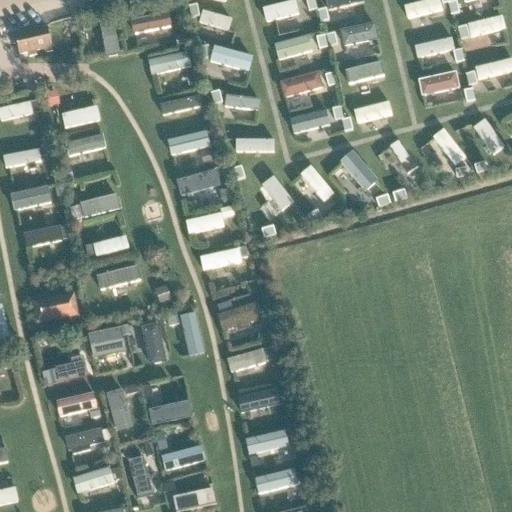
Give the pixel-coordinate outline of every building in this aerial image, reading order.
[(298,14),(294,0),(293,0),(262,7),(265,21),(298,14)] [(314,0),(306,2),(309,13),(317,11),(314,0)] [(363,0),(325,0),(328,9),(363,0)] [(441,9),(438,0),(423,0),(403,5),(407,18),(441,9)] [(456,3),(448,5),(451,17),(459,15),(456,3)] [(197,7),(189,9),(191,20),(199,19),(197,7)] [(228,29),(231,18),(202,10),(199,21),(228,29)] [(326,11),(318,13),(320,24),(329,22),(326,11)] [(501,15),(467,23),(471,37),(504,29),(501,15)] [(170,16),(131,22),(133,37),(172,31),(170,16)] [(119,53),(113,18),(99,21),(106,56),(119,53)] [(377,38),(374,22),(339,29),(343,45),(377,38)] [(89,23),(76,25),(78,34),(90,32),(89,23)] [(20,54),(52,46),(46,26),(14,34),(20,54)] [(466,28),(458,30),(461,42),(469,40),(466,28)] [(310,50),(306,35),(273,43),(277,59),(310,50)] [(334,36),(326,38),(329,49),(337,47),(334,36)] [(185,37),(176,39),(178,48),(187,47),(185,37)] [(454,50),(451,37),(414,45),(417,58),(454,50)] [(325,38),(317,40),(320,51),(328,49),(325,38)] [(247,70),(251,55),(215,45),(211,61),(247,70)] [(208,48),(200,50),(202,61),(210,59),(208,48)] [(461,52),(453,54),(456,65),(464,63),(461,52)] [(188,53),(149,61),(153,78),(192,70),(188,53)] [(511,71),(511,59),(511,58),(475,66),(478,80),(511,71)] [(383,75),(380,61),(344,70),(347,84),(383,75)] [(322,87),(317,71),(279,81),(283,97),(322,87)] [(458,86),(455,71),(418,79),(421,94),(458,86)] [(197,74),(189,75),(192,87),(200,85),(197,74)] [(333,75),(326,78),(329,89),(337,86),(333,75)] [(474,75),(466,77),(468,88),(477,86),(474,75)] [(336,91),(339,102),(347,100),(344,89),(336,91)] [(203,92),(198,93),(202,110),(208,109),(203,92)] [(472,92),(464,93),(467,105),(475,103),(472,92)] [(53,94),(44,96),(47,108),(55,107),(53,94)] [(219,94),(211,96),(214,107),(222,105),(219,94)] [(257,110),(258,98),(225,94),(224,106),(257,110)] [(198,97),(161,105),(163,118),(201,110),(198,97)] [(388,101),(353,109),(357,122),(391,115),(388,101)] [(38,103),(30,105),(33,116),(41,115),(38,103)] [(30,107),(0,112),(0,120),(1,124),(32,118),(30,107)] [(101,124),(97,109),(63,116),(66,131),(101,124)] [(328,125),(325,110),(289,118),(293,133),(328,125)] [(341,110),(333,112),(335,123),(343,121),(341,110)] [(503,146),(484,119),(473,127),(491,154),(503,146)] [(350,121),(342,123),(344,134),(352,132),(350,121)] [(464,157),(442,129),(432,136),(454,165),(464,157)] [(209,135),(168,143),(172,160),(213,152),(209,135)] [(107,152),(104,136),(65,145),(68,160),(107,152)] [(273,151),(273,139),(235,139),(235,152),(273,151)] [(415,167),(397,140),(388,146),(406,173),(415,167)] [(51,147),(42,148),(43,158),(52,156),(51,147)] [(376,180),(351,150),(339,160),(364,190),(376,180)] [(40,152),(3,159),(6,173),(43,166),(40,152)] [(212,152),(203,155),(206,164),(215,162),(212,152)] [(485,164),(474,168),(477,176),(488,172),(485,164)] [(332,193),(310,166),(300,174),(322,201),(332,193)] [(241,169),(233,171),(237,183),(244,180),(241,169)] [(70,170),(62,172),(65,183),(73,181),(70,170)] [(467,170),(455,172),(457,180),(468,178),(467,170)] [(218,174),(176,184),(180,200),(222,190),(218,174)] [(292,202),(273,176),(261,185),(280,211),(292,202)] [(49,189),(12,195),(15,214),(52,208),(49,189)] [(65,189),(56,191),(58,200),(67,197),(65,189)] [(228,191),(220,193),(223,205),(231,202),(228,191)] [(404,193),(393,196),(395,204),(406,201),(404,193)] [(121,213),(117,197),(108,199),(80,206),(84,222),(121,213)] [(387,198),(376,202),(379,209),(390,206),(387,198)] [(78,208),(71,210),(75,225),(82,223),(82,220),(78,208)] [(232,209),(221,212),(223,221),(235,218),(232,209)] [(317,213),(307,218),(311,225),(321,220),(317,213)] [(221,217),(186,225),(189,240),(224,232),(221,217)] [(58,229),(25,236),(28,251),(61,244),(58,229)] [(67,229),(60,231),(62,242),(70,241),(67,229)] [(273,229),(262,232),(264,240),(275,237),(273,229)] [(127,249),(123,235),(93,243),(97,257),(127,249)] [(93,247),(87,249),(89,258),(96,257),(93,247)] [(245,250),(239,252),(241,261),(248,260),(246,253),(245,250)] [(238,252),(201,259),(204,274),(241,267),(238,252)] [(142,283),(139,270),(99,279),(102,292),(142,283)] [(167,290),(160,293),(164,304),(171,301),(167,290)] [(79,318),(74,295),(33,304),(37,326),(79,318)] [(259,305),(218,319),(223,335),(264,321),(259,305)] [(230,305),(219,309),(222,316),(233,313),(230,305)] [(3,308),(0,308),(0,346),(11,344),(3,308)] [(196,316),(180,320),(190,362),(206,358),(196,316)] [(177,318),(168,320),(170,329),(180,326),(177,318)] [(143,330),(142,330),(150,369),(166,366),(158,327),(143,330)] [(128,328),(120,330),(122,338),(130,336),(128,328)] [(119,331),(90,337),(95,362),(123,356),(119,331)] [(77,339),(65,342),(67,352),(79,349),(77,339)] [(269,350),(262,352),(265,364),(272,362),(269,350)] [(262,352),(227,363),(231,376),(266,366),(262,352)] [(7,360),(0,361),(0,373),(9,371),(7,360)] [(86,366),(43,376),(46,388),(89,378),(86,366)] [(137,387),(126,390),(128,398),(139,395),(137,387)] [(150,389),(142,390),(145,402),(152,400),(150,389)] [(288,390),(280,392),(283,405),(291,403),(288,390)] [(279,391),(238,401),(242,417),(283,407),(283,405),(280,392),(279,391)] [(123,392),(108,396),(118,434),(133,431),(123,392)] [(94,394),(55,404),(58,419),(98,410),(94,394)] [(189,400),(147,408),(151,424),(192,416),(189,400)] [(99,410),(90,413),(91,420),(101,418),(99,410)] [(99,431),(65,440),(69,455),(103,446),(99,431)] [(107,433),(101,434),(105,450),(111,448),(107,433)] [(287,434),(247,443),(251,459),(290,449),(287,434)] [(164,439),(157,441),(160,453),(167,451),(164,439)] [(153,446),(145,448),(148,459),(155,458),(153,446)] [(202,450),(162,459),(165,474),(205,465),(202,450)] [(145,458),(130,461),(137,497),(152,494),(145,458)] [(258,458),(250,460),(252,469),(260,467),(258,458)] [(303,463),(294,466),(296,473),(305,471),(303,463)] [(109,470),(73,480),(78,498),(114,488),(109,470)] [(118,470),(110,473),(114,484),(122,482),(118,470)] [(294,470),(255,480),(260,498),(298,488),(294,470)] [(174,484),(163,487),(165,495),(176,492),(174,484)] [(14,488),(0,490),(0,505),(17,502),(14,488)] [(212,494),(177,501),(179,511),(193,511),(215,508),(212,494)]
